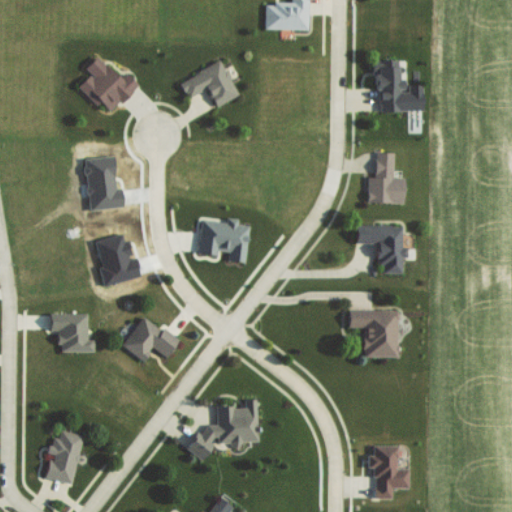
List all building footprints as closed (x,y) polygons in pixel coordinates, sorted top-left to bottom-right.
[(306,0),(288,0),(289,1),(263,1),(262,28),(306,29),(306,0)] [(75,86),(95,105),(99,101),(109,111),(136,83),(124,72),(118,77),(96,55),(83,68),(88,73),(75,86)] [(421,109),(421,83),(403,84),(403,81),(397,81),(396,58),(372,59),(373,89),(377,89),(378,111),(421,109)] [(177,80),(185,97),(205,87),(214,106),(237,94),(219,59),(177,80)] [(401,202),(402,177),(391,176),(392,152),(374,151),(373,176),(366,176),(365,201),(401,202)] [(247,224),(235,223),(236,218),(224,217),(224,222),(199,219),(195,252),(215,254),(215,250),(226,251),(225,259),(242,261),(247,224)] [(354,242),(375,242),(375,264),(381,264),(381,272),(400,272),(400,257),(405,257),(404,246),(400,246),(399,224),(354,224),(354,242)] [(361,327),(361,355),(395,356),(396,309),(346,309),(346,327),(361,327)] [(56,351),(92,351),(92,338),(85,338),(85,312),(47,312),(47,329),(56,329),(56,351)] [(119,345),(140,360),(150,346),(163,357),(176,340),(142,314),(119,345)] [(256,440),(254,398),(242,399),(242,407),(233,407),(230,404),(214,405),(215,423),(206,424),(199,432),(195,433),(184,447),(199,460),(210,446),(209,433),(220,442),(225,442),(234,448),(240,441),(256,440)] [(43,477),(70,483),(81,434),(58,429),(56,437),(49,436),(46,452),(49,453),(43,477)] [(407,487),(407,468),(394,468),(395,445),(371,444),(370,453),(366,453),(365,467),(373,468),(372,497),(390,498),(390,487),(407,487)] [(225,511),(230,506),(218,497),(206,511),(225,511)]
